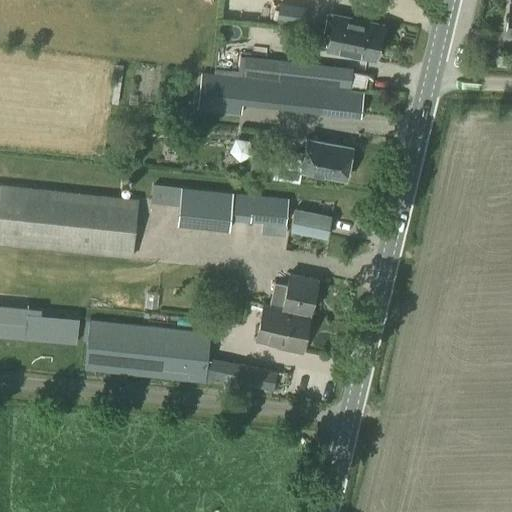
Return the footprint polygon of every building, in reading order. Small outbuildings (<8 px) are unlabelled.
[(511,1),(508,1),(503,36),(511,37),(511,1)] [(281,3),(277,22),(301,25),(304,7),(281,3)] [(332,16),(329,33),(379,43),(382,26),(332,16)] [(375,60),(379,43),(329,33),(325,51),(375,60)] [(259,59),(257,78),(348,89),(351,69),(259,59)] [(200,75),(197,110),(240,115),(240,104),(358,117),(361,92),(200,75)] [(230,157),(244,145),(232,131),(218,143),(230,157)] [(269,153),(264,179),(298,185),(301,172),(345,180),(352,148),(305,140),(302,160),(269,153)] [(0,180),(0,239),(130,256),(138,198),(0,180)] [(154,185),(153,203),(178,204),(180,187),(154,185)] [(178,204),(176,223),(228,229),(232,193),(180,187),(178,204)] [(252,195),(249,221),(285,226),(288,199),(252,195)] [(293,210),(289,229),(327,237),(331,218),(293,210)] [(273,283),(268,306),(309,315),(317,280),(288,274),(286,286),(273,283)] [(0,328),(66,331),(67,301),(0,299),(0,328)] [(262,305),(254,341),(279,346),(278,349),(300,354),(300,351),(301,351),(309,315),(268,306),(262,305)] [(199,323),(200,314),(181,311),(179,320),(199,323)] [(89,321),(84,368),(202,381),(207,334),(89,321)] [(231,364),(227,381),(271,391),(275,373),(231,364)]
